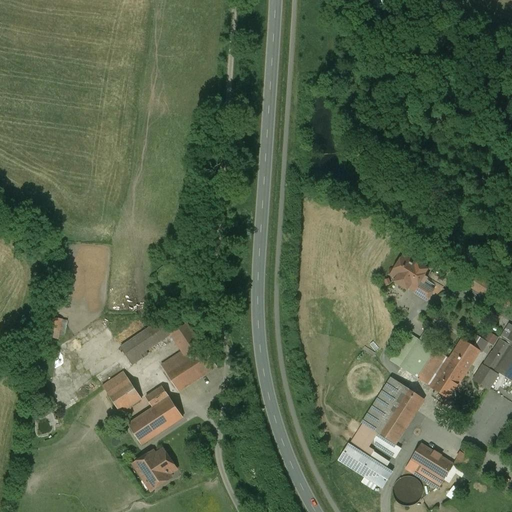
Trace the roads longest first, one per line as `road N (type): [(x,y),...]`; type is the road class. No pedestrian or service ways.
road 1 (secondary): [(315,511),(275,421),(259,334),(276,0)]
road 2 (unclassified): [(233,0),(212,280),(231,381),(219,464),(242,511)]
road 3 (unknown): [(508,511),(396,424),(432,388)]
